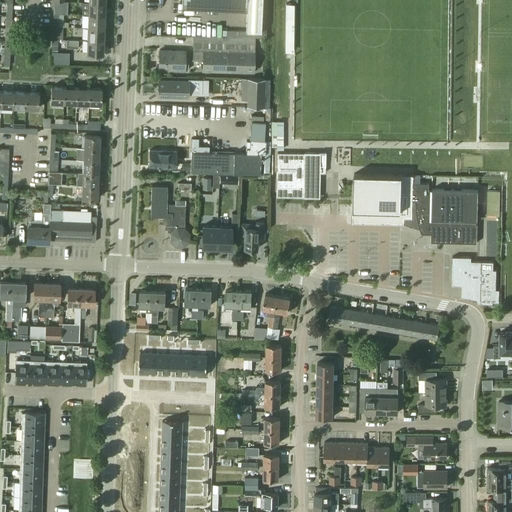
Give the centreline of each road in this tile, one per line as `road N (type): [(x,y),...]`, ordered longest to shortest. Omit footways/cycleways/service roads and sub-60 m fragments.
road 1 (residential): [(466,424),(478,327),(470,314),(313,283)]
road 2 (unclassified): [(125,0),(115,237),(121,252)]
road 3 (unclassified): [(121,252),(136,0)]
road 4 (residential): [(313,283),(250,271),(120,268)]
road 5 (residential): [(299,426),(466,424)]
road 6 (track): [(467,0),(466,146)]
road 7 (residential): [(299,426),(301,327),(313,283)]
road 8 (unclassified): [(113,395),(120,268)]
road 9 (residential): [(120,268),(0,263)]
